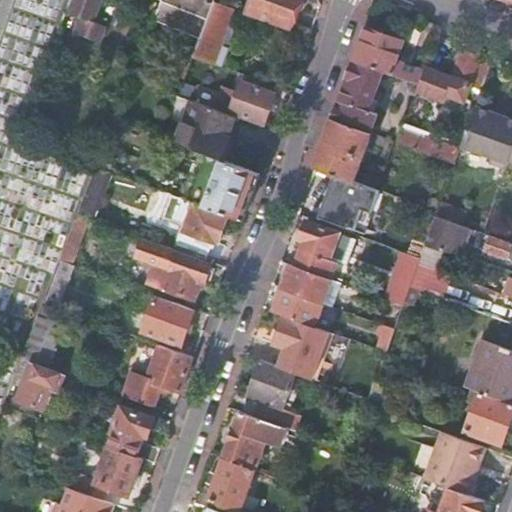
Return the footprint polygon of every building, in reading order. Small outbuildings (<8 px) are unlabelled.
[(69,0),(65,12),(79,17),(74,32),(99,42),(105,26),(92,21),(100,0),(69,0)] [(160,0),(154,18),(200,35),(194,53),(180,48),(168,78),(182,83),(193,56),(222,66),(228,48),(220,45),(233,9),(213,2),(213,0),(160,0)] [(251,0),(248,10),(292,26),(301,0),(251,0)] [(366,27),(354,60),(383,71),(419,84),(425,70),(396,60),(403,40),(366,27)] [(482,88),(492,62),(462,51),(452,78),(425,68),(425,70),(419,84),(418,88),(417,92),(443,101),(445,95),(465,102),(471,84),(482,88)] [(354,60),(332,120),(370,133),(378,112),(369,109),(383,71),(354,60)] [(269,109),(274,93),(240,81),(229,110),(264,123),(269,109)] [(192,100),(176,142),(204,152),(219,157),(224,141),(228,143),(238,117),(192,100)] [(489,162),(507,168),(509,160),(511,152),(511,119),(476,106),(473,113),(461,145),(491,156),(489,162)] [(332,120),(316,167),(335,174),(353,181),(353,180),(370,133),(332,120)] [(416,136),(412,148),(454,164),(459,152),(416,136)] [(224,141),(219,157),(223,159),(228,143),(224,141)] [(204,152),(187,199),(229,215),(243,220),(261,173),(223,159),(219,157),(204,152)] [(95,171),(92,177),(79,212),(88,216),(92,217),(110,171),(97,166),(95,171)] [(353,181),(335,174),(329,188),(319,215),(366,232),(381,190),(377,188),(353,180),(353,181)] [(187,199),(170,193),(162,215),(182,223),(174,247),(207,260),(218,231),(223,233),(229,215),(187,199)] [(437,210),(436,215),(462,225),(466,213),(440,203),(437,210)] [(88,216),(79,212),(60,260),(70,263),(88,216)] [(436,215),(426,244),(443,250),(444,251),(457,253),(461,254),(470,227),(462,225),(436,215)] [(297,264),(333,277),(339,261),(331,259),(341,232),(308,220),(301,239),(306,240),(297,264)] [(511,242),(483,232),(477,230),(475,237),(487,241),(483,253),(492,256),(494,252),(508,257),(511,249),(511,242)] [(138,255),(157,263),(150,282),(162,287),(195,300),(202,280),(205,281),(211,265),(175,251),(143,239),(138,255)] [(421,257),(419,262),(438,269),(444,251),(443,250),(426,244),(421,257)] [(411,274),(416,260),(404,255),(399,269),(411,274)] [(70,263),(60,260),(44,302),(56,307),(73,264),(70,263)] [(419,262),(411,286),(446,299),(455,274),(438,269),(419,262)] [(283,286),(324,302),(333,277),(297,264),(292,263),(283,286)] [(300,319),(316,324),(324,302),(283,286),(274,309),(300,319)] [(182,344),(195,309),(158,295),(145,330),(182,344)] [(297,330),(300,319),(274,309),(265,306),(258,328),(273,334),(269,345),(293,354),(301,331),(297,330)] [(60,323),(39,316),(22,358),(32,361),(49,367),(56,348),(52,347),(60,323)] [(511,349),(486,339),(468,386),(481,391),(511,402),(511,349)] [(181,391),(194,357),(160,344),(148,378),(133,372),(124,395),(154,406),(160,391),(168,393),(170,387),(181,391)] [(365,396),(380,357),(366,352),(354,382),(351,391),(365,396)] [(297,372),(317,379),(323,365),(300,357),(295,371),(297,372)] [(374,388),(384,359),(380,357),(365,396),(370,398),(374,388)] [(297,372),(295,371),(263,360),(250,396),(261,400),(256,415),(260,417),(294,429),(299,413),(290,410),(298,387),(293,385),(297,372)] [(65,373),(49,367),(32,361),(17,398),(43,408),(52,386),(59,388),(65,373)] [(397,396),(374,388),(370,398),(368,404),(392,412),(397,396)] [(511,402),(481,391),(481,392),(471,388),(467,401),(476,404),(467,430),(503,442),(511,417),(511,402)] [(114,434),(111,443),(110,445),(137,455),(142,457),(156,462),(161,447),(142,441),(144,436),(149,437),(156,418),(122,405),(112,433),(114,434)] [(257,428),(260,417),(256,415),(243,411),(226,457),(257,468),(267,440),(262,438),(264,431),(257,428)] [(460,437),(443,431),(426,478),(448,486),(451,487),(469,493),(475,474),(479,465),(486,446),(465,438),(460,436),(460,437)] [(96,483),(108,487),(128,495),(142,457),(137,455),(110,445),(97,479),(96,483)] [(241,511),(257,468),(226,457),(210,500),(241,511)] [(80,473),(74,488),(103,499),(108,487),(96,483),(97,479),(80,473)] [(74,488),(71,487),(64,505),(58,503),(54,511),(111,511),(115,503),(103,499),(74,488)] [(469,493),(451,487),(444,504),(437,502),(435,510),(427,507),(425,511),(481,511),(486,500),(469,493)]
